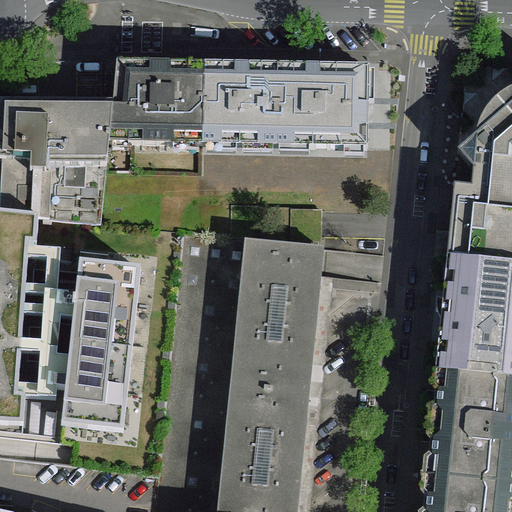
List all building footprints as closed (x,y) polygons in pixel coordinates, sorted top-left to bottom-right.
[(114,105),(110,146),(203,148),(206,68),(118,66),(114,105)] [(206,68),(203,148),(277,149),(279,69),(206,68)] [(370,72),(279,69),(277,149),(368,151),(369,132),(370,72)] [(511,92),(498,102),(511,117),(511,92)] [(511,117),(498,102),(487,113),(480,126),(477,138),(459,154),(474,171),(472,190),(455,188),(448,260),(511,266),(511,117)] [(31,174),(47,174),(47,167),(108,168),(110,146),(114,105),(1,104),(0,130),(0,162),(3,163),(31,165),(31,174)] [(31,165),(3,163),(1,216),(16,217),(49,221),(52,175),(47,174),(31,174),(31,165)] [(49,221),(103,226),(108,168),(47,167),(47,174),(52,175),(49,221)] [(324,225),(324,212),(294,211),(293,241),(324,242),(324,225)] [(0,240),(14,241),(16,217),(1,216),(0,216),(0,240)] [(0,311),(4,269),(110,277),(100,404),(136,406),(149,231),(103,226),(49,221),(16,217),(14,241),(0,240),(0,311)] [(233,385),(308,393),(323,249),(293,246),(248,242),(233,385)] [(330,265),(366,267),(367,250),(331,248),(330,265)] [(511,266),(448,260),(444,306),(446,314),(445,323),(451,329),(457,333),(456,345),(440,343),(437,372),(511,379),(511,266)] [(182,265),(165,264),(164,282),(180,284),(182,265)] [(4,269),(0,311),(0,409),(99,417),(100,404),(110,277),(4,269)] [(511,379),(437,372),(425,477),(511,484),(511,379)] [(219,511),(296,511),(308,393),(233,385),(219,511)] [(0,511),(156,511),(160,479),(128,475),(0,459),(0,511)] [(511,511),(511,484),(425,477),(421,511),(511,511)]
